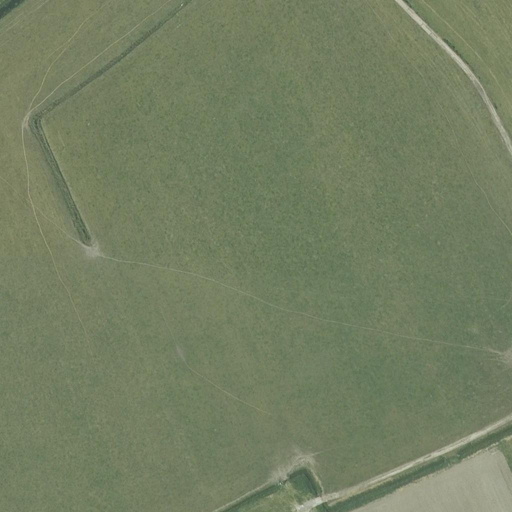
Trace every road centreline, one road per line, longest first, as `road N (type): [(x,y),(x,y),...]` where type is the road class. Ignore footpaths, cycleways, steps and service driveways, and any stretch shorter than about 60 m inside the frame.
road 1 (track): [(511,414),(308,505)]
road 2 (track): [(511,151),(471,77),(395,0)]
